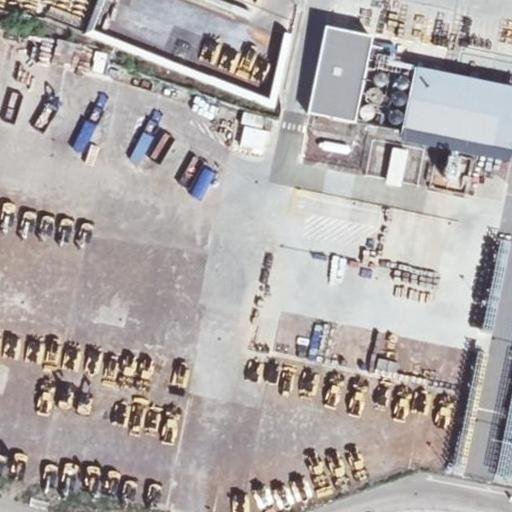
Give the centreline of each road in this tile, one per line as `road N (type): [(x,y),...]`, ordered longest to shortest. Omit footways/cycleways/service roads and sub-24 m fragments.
road 1 (unknown): [(0,156),(113,186),(198,223),(217,264),(213,361)]
road 2 (unknown): [(213,361),(0,313)]
road 3 (unknown): [(213,361),(190,511)]
road 4 (unknown): [(386,0),(511,25)]
